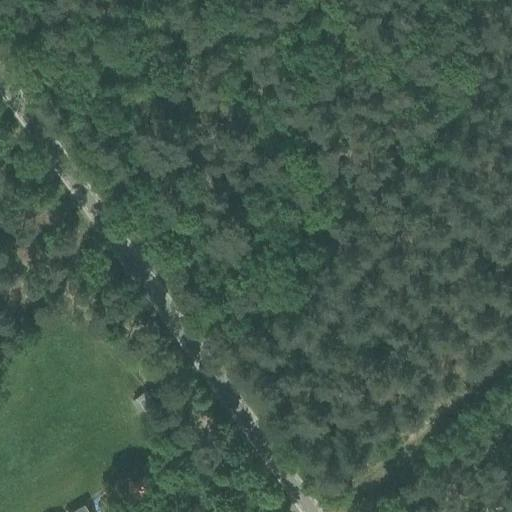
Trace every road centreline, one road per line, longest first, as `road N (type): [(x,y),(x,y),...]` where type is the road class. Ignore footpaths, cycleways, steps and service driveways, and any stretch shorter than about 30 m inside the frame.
road 1 (tertiary): [(310,511),(0,75)]
road 2 (track): [(511,366),(329,511)]
